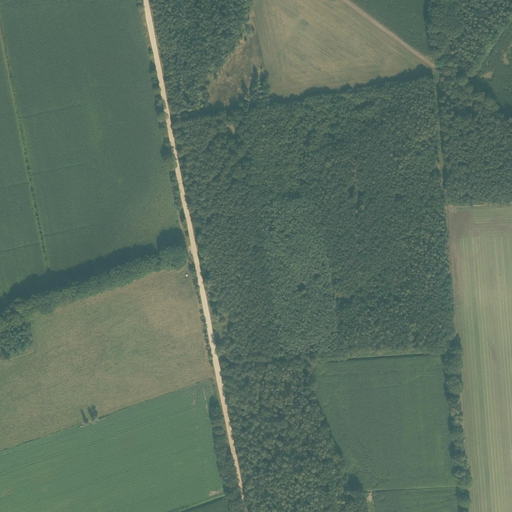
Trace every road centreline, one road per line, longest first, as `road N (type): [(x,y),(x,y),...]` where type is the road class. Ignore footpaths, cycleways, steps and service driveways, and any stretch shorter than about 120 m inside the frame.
road 1 (track): [(244,511),(194,251)]
road 2 (track): [(194,251),(143,0)]
road 3 (track): [(341,0),(511,124)]
road 4 (track): [(0,314),(194,251)]
